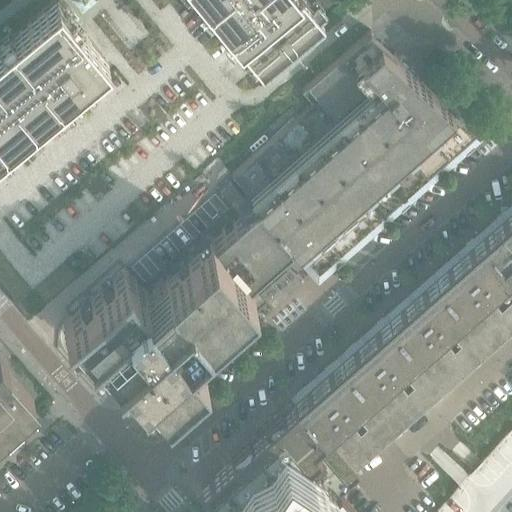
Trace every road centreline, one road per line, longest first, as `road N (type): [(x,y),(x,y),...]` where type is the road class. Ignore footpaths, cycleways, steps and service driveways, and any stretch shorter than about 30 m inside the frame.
road 1 (residential): [(511,149),(147,476)]
road 2 (residential): [(109,431),(0,307)]
road 3 (residential): [(399,0),(511,104)]
road 4 (residential): [(109,431),(14,511)]
